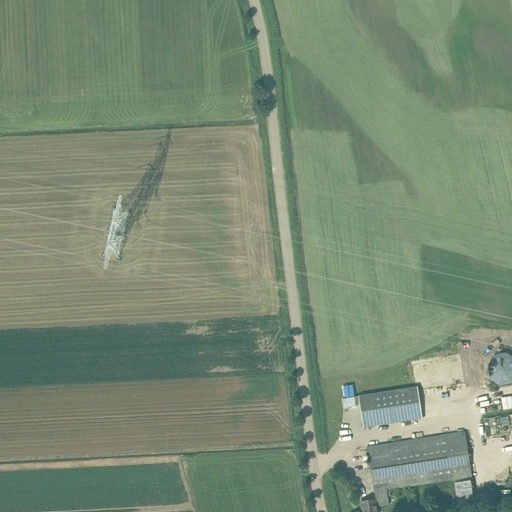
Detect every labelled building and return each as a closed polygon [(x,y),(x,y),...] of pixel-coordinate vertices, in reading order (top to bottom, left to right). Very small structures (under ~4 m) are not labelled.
[(511,356),(510,356),(509,355),(507,354),(506,354),(504,354),(503,354),(501,354),(500,354),(498,354),(497,355),(495,356),(494,356),(493,357),(492,358),(490,359),(490,361),(489,362),(488,363),(488,365),(487,366),(487,368),(487,369),(487,371),(487,372),(488,374),(488,375),(489,377),(490,378),(490,379),(492,380),(493,382),(494,382),(495,383),(497,384),(498,384),(500,385),(501,385),(503,385),(504,385),(506,385),(507,384),(509,384),(510,383),(511,382),(511,381),(511,356)] [(417,387),(359,396),(363,428),(422,419),(417,387)] [(465,433),(367,448),(374,492),(374,493),(387,491),(471,478),(465,433)] [(454,484),(459,511),(475,509),(471,481),(454,484)] [(389,506),(387,491),(374,493),(375,500),(360,502),(361,511),(377,511),(377,508),(389,506)]
